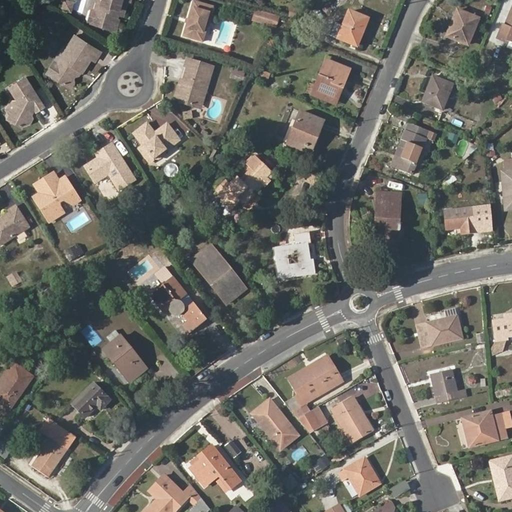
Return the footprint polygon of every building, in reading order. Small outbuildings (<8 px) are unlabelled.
[(114,6),(122,8),(123,0),(94,0),(93,4),(94,4),(96,8),(93,16),(111,22),(115,10),(113,9),(114,6)] [(191,0),(182,30),(201,36),(212,1),(206,0),(191,0)] [(87,14),(93,16),(96,8),(94,4),(93,4),(91,3),(87,14)] [(252,17),(276,24),(279,12),(255,5),(252,17)] [(511,7),(498,40),(506,44),(507,42),(511,43),(511,7)] [(338,39),(358,47),(369,18),(349,10),(338,39)] [(450,37),(469,45),(479,19),(458,11),(455,18),(458,20),(450,37)] [(455,18),(448,36),(450,37),(458,20),(455,18)] [(80,64),(82,64),(91,50),(94,52),(99,43),(74,27),(56,55),(57,59),(51,68),(68,78),(74,69),(75,63),(76,61),(80,64)] [(54,53),(47,65),(51,68),(57,59),(56,55),(54,53)] [(188,54),(185,61),(188,62),(188,61),(196,64),(198,57),(188,54)] [(202,94),(203,94),(213,62),(198,57),(196,64),(188,61),(188,62),(184,75),(183,76),(186,77),(185,80),(180,78),(176,92),(182,94),(181,97),(194,101),(195,97),(202,94)] [(231,67),(243,71),(245,63),(234,60),(231,67)] [(327,60),(314,94),(334,102),(341,85),(344,87),(351,70),(327,60)] [(68,78),(70,80),(80,64),(76,61),(75,63),(74,69),(68,78)] [(260,84),(267,87),(273,74),(266,71),(260,84)] [(39,106),(47,101),(28,72),(12,82),(20,95),(18,98),(20,104),(15,106),(11,113),(12,115),(24,121),(30,119),(34,109),(33,105),(37,103),(39,106)] [(423,102),(443,109),(453,85),(433,76),(423,102)] [(334,102),(337,103),(344,87),(341,85),(334,102)] [(194,101),(201,103),(203,94),(202,94),(195,97),(194,101)] [(13,96),(10,103),(15,106),(20,104),(18,98),(13,96)] [(324,122),(301,112),(290,139),(309,147),(316,129),(320,131),(324,122)] [(166,148),(167,144),(181,133),(168,117),(161,123),(162,125),(157,130),(156,128),(148,118),(135,128),(145,140),(156,153),(158,152),(161,152),(166,148)] [(391,168),(411,176),(426,139),(435,143),(438,136),(409,124),(391,168)] [(238,132),(245,134),(248,128),(241,125),(238,132)] [(288,144),(311,153),(320,131),(316,129),(309,147),(290,139),(288,144)] [(141,143),(152,156),(156,153),(145,140),(141,143)] [(119,186),(135,176),(113,141),(106,145),(108,149),(100,154),(86,163),(96,179),(110,170),(119,186)] [(106,145),(97,150),(100,154),(108,149),(106,145)] [(248,187),(252,192),(273,171),(257,155),(248,164),(252,168),(255,171),(244,181),(241,179),(238,175),(218,196),(231,209),(241,199),(238,196),(248,187)] [(304,178),(316,185),(322,174),(304,165),(302,168),(307,171),(304,178)] [(39,178),(41,181),(45,180),(48,180),(52,177),(54,175),(57,172),(55,168),(39,178)] [(252,168),(241,179),(244,181),(255,171),(252,168)] [(302,168),(299,176),(304,178),(307,171),(302,168)] [(75,199),(83,195),(68,171),(62,176),(54,175),(52,177),(48,180),(45,180),(43,188),(36,191),(52,216),(67,207),(61,197),(66,194),(75,199)] [(506,210),(511,208),(511,171),(507,172),(503,172),(506,210)] [(443,185),(446,189),(459,180),(456,176),(443,185)] [(241,199),(244,203),(254,193),(252,192),(248,187),(238,196),(241,199)] [(397,222),(399,222),(400,195),(377,194),(375,235),(399,237),(399,233),(396,233),(397,222)] [(0,213),(0,236),(1,239),(32,220),(19,199),(11,203),(13,206),(0,213)] [(463,234),(477,232),(474,209),(445,211),(447,230),(462,228),(463,234)] [(311,262),(309,245),(312,245),(311,234),(297,236),(297,246),(277,249),(280,277),(315,273),(314,262),(311,262)] [(374,242),(398,244),(399,237),(375,235),(374,242)] [(228,302),(245,287),(211,245),(194,261),(228,302)] [(182,302),(180,300),(188,294),(164,265),(152,275),(161,287),(149,295),(164,313),(170,309),(170,311),(171,312),(171,314),(173,315),(174,316),(176,317),(178,317),(180,316),(182,315),(187,322),(183,326),(190,334),(208,319),(194,302),(185,310),(185,308),(185,307),(185,305),(184,303),(182,302)] [(422,347),(463,337),(457,309),(447,311),(448,318),(418,325),(422,347)] [(511,314),(505,316),(505,321),(493,323),(496,340),(507,338),(507,336),(511,335),(511,314)] [(117,331),(108,338),(112,343),(121,336),(117,331)] [(130,383),(148,369),(122,336),(121,336),(112,343),(104,349),(130,383)] [(337,373),(328,356),(323,359),(332,376),(337,373)] [(307,404),(343,383),(337,373),(332,376),(323,359),(289,379),(299,396),(286,403),(299,419),(312,412),(307,404)] [(0,404),(9,411),(11,408),(0,399),(0,389),(17,365),(14,363),(0,382),(0,404)] [(0,399),(11,408),(33,377),(17,365),(0,389),(0,399)] [(439,403),(460,397),(453,369),(432,374),(439,403)] [(97,405),(101,410),(110,401),(94,385),(74,405),(86,417),(97,405)] [(352,443),(373,431),(354,398),(332,410),(352,443)] [(282,450),(300,436),(271,400),(253,414),(282,450)] [(216,407),(222,415),(228,410),(222,403),(216,407)] [(310,433),(327,423),(318,408),(312,412),(299,419),(310,433)] [(471,446),(507,437),(505,430),(502,417),(502,414),(493,415),(493,411),(464,418),(471,446)] [(505,430),(511,428),(511,416),(511,414),(502,417),(505,430)] [(32,466),(49,477),(68,449),(51,438),(32,466)] [(240,455),(243,453),(233,440),(230,442),(236,449),(240,455)] [(237,458),(240,455),(236,449),(230,442),(227,446),(237,458)] [(230,490),(241,482),(213,445),(201,454),(204,457),(191,468),(207,488),(220,477),(230,490)] [(348,457),(354,454),(348,446),(343,450),(348,457)] [(201,454),(188,464),(191,468),(204,457),(201,454)] [(511,456),(496,460),(500,480),(497,481),(501,501),(511,498),(511,456)] [(361,495),(380,484),(365,459),(340,474),(344,480),(350,477),(361,495)] [(496,460),(492,461),(497,481),(500,480),(496,460)] [(145,511),(174,511),(187,498),(183,494),(165,476),(152,488),(160,497),(158,499),(145,511)] [(285,483),(289,489),(294,484),(290,479),(285,483)] [(195,490),(191,485),(183,494),(187,498),(195,490)] [(152,488),(150,491),(158,499),(160,497),(152,488)] [(202,498),(195,490),(187,498),(195,506),(202,498)] [(190,511),(189,511),(208,511),(210,509),(202,498),(195,506),(190,511)] [(397,511),(392,503),(374,511),(397,511)]
